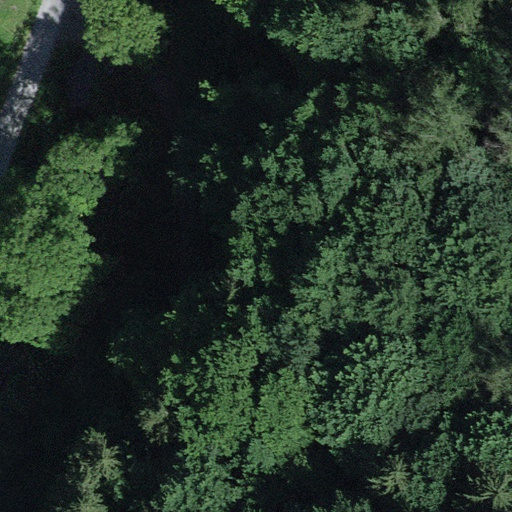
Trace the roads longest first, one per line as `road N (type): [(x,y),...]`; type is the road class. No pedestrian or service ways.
road 1 (track): [(70,1),(139,59),(162,101),(207,472),(195,511)]
road 2 (track): [(71,0),(0,179)]
